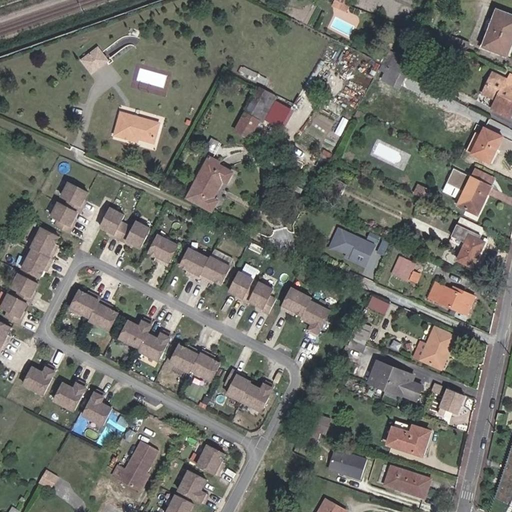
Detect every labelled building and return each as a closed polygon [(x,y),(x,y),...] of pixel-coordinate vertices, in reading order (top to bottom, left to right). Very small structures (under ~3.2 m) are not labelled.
[(344,10),(349,0),(334,0),(333,5),(344,10)] [(511,45),(511,15),(499,10),(485,46),(508,55),(511,45)] [(455,46),(467,51),(470,44),(459,39),(455,46)] [(81,59),(92,73),(109,60),(98,46),(81,59)] [(390,51),(383,63),(390,67),(396,54),(390,51)] [(406,75),(414,79),(422,65),(397,52),(396,54),(390,67),(406,75)] [(390,67),(383,63),(379,70),(386,74),(390,67)] [(390,67),(386,74),(383,79),(400,88),(406,75),(390,67)] [(511,117),(511,114),(511,81),(494,74),(484,94),(497,102),(494,109),(511,117)] [(247,111),(228,146),(242,153),(261,119),(258,118),(271,93),(261,87),(248,111),(247,111)] [(136,138),(139,139),(155,143),(160,125),(122,115),(117,136),(135,141),(136,138)] [(474,153),(491,162),(504,137),(486,127),(482,136),(477,133),(468,151),(474,153)] [(211,157),(210,160),(220,165),(222,162),(211,157)] [(220,165),(210,160),(189,198),(213,211),(219,201),(215,199),(224,182),(228,184),(234,173),(220,165)] [(491,186),(496,176),(478,167),(473,177),(491,186)] [(493,186),(455,169),(448,182),(466,191),(460,204),(480,214),(493,186)] [(332,178),(324,193),(339,201),(347,186),(332,178)] [(86,189),(67,180),(60,193),(68,198),(65,204),(79,211),(82,204),(80,203),(83,197),(86,189)] [(76,210),(56,200),(49,213),(58,218),(55,224),(69,231),(72,224),(69,223),(72,217),(76,210)] [(121,239),(128,225),(122,221),(126,213),(112,206),(102,226),(109,229),(116,232),(114,235),(121,239)] [(482,237),(487,228),(462,216),(454,234),(468,241),(465,248),(459,259),(475,266),(487,240),(482,237)] [(142,246),(152,226),(138,219),(134,228),(128,225),(121,239),(127,242),(129,239),(135,242),(142,246)] [(60,236),(43,227),(33,248),(34,248),(38,250),(53,258),(56,251),(54,249),(57,244),(60,236)] [(342,249),(339,240),(344,229),(341,227),(331,248),(342,249)] [(368,265),(377,244),(344,229),(339,240),(342,249),(354,254),(352,258),(368,265)] [(377,242),(380,235),(370,232),(368,239),(377,242)] [(161,233),(151,251),(159,255),(165,258),(163,260),(169,263),(180,243),(161,233)] [(451,241),(465,248),(468,241),(454,234),(451,241)] [(191,246),(182,264),(189,268),(195,271),(194,273),(200,277),(201,274),(210,256),(191,246)] [(42,277),(46,269),(49,263),(51,265),(54,259),(38,250),(34,248),(24,268),(42,277)] [(215,278),(223,282),(232,264),(212,254),(210,256),(201,274),(208,278),(209,275),(215,278)] [(410,280),(414,270),(417,263),(401,256),(394,273),(410,280)] [(256,275),(242,268),(232,288),(239,292),(245,295),(244,297),(251,301),(252,298),(258,287),(251,284),(256,275)] [(422,274),(414,270),(410,280),(418,283),(422,274)] [(38,282),(18,272),(11,285),(20,290),(17,296),(28,302),(31,303),(34,296),(31,295),(34,289),(38,282)] [(258,287),(252,298),(259,302),(265,305),(264,307),(271,311),(278,297),(271,294),(276,285),(262,278),(258,287)] [(313,295),(294,285),(283,305),(289,308),(291,306),(297,309),(304,313),(311,299),(313,295)] [(456,291),(453,290),(444,286),(438,300),(469,313),(476,296),(458,288),(456,291)] [(102,298),(103,296),(97,293),(96,296),(90,293),(82,289),(73,307),(93,316),(102,299),(102,298)] [(8,292),(1,306),(10,310),(7,316),(21,323),(24,317),(21,315),(24,309),(28,302),(17,296),(8,292)] [(371,295),(368,307),(386,313),(389,301),(371,295)] [(111,328),(120,311),(113,307),(107,304),(108,302),(102,298),(102,299),(93,316),(92,319),(111,328)] [(331,310),(311,299),(304,313),(303,314),(315,320),(311,328),(320,333),(331,310)] [(143,325),(132,319),(124,334),(145,344),(151,332),(155,322),(146,317),(143,325)] [(0,344),(2,345),(7,347),(10,341),(7,340),(10,334),(14,327),(0,319),(0,344)] [(369,333),(355,327),(349,338),(352,339),(365,344),(369,333)] [(163,356),(174,334),(165,329),(161,337),(151,332),(145,344),(143,347),(163,356)] [(446,352),(450,354),(456,338),(435,329),(422,361),(439,369),(446,352)] [(367,345),(365,344),(352,339),(349,346),(364,352),(367,345)] [(194,368),(204,350),(197,347),(196,349),(190,346),(183,343),(174,360),(193,370),(194,368)] [(211,351),(205,348),(204,350),(194,368),(214,378),(223,360),(216,357),(210,353),(211,351)] [(443,370),(450,354),(446,352),(439,369),(443,370)] [(415,375),(379,361),(370,384),(402,396),(403,394),(418,400),(423,386),(413,381),(415,375)] [(37,367),(28,385),(48,395),(61,369),(52,365),(48,373),(37,367)] [(242,369),(235,366),(228,379),(235,383),(230,391),(244,398),(252,383),(254,378),(247,374),(241,371),(242,369)] [(67,382),(59,400),(78,410),(91,385),(82,380),(78,388),(67,382)] [(263,389),(252,383),(244,398),(265,408),(276,385),(267,381),(263,389)] [(454,419),(463,394),(445,387),(436,413),(454,419)] [(106,424),(115,406),(104,401),(108,393),(100,389),(87,414),(106,424)] [(498,412),(496,420),(503,422),(505,413),(498,412)] [(314,414),(307,428),(308,429),(321,433),(326,434),(331,419),(314,414)] [(424,455),(432,431),(396,420),(389,444),(424,455)] [(321,433),(308,429),(303,444),(316,449),(321,433)] [(121,465),(115,476),(139,489),(148,473),(160,450),(143,441),(129,469),(121,465)] [(225,459),(229,452),(211,443),(201,462),(221,473),(225,466),(222,465),(225,459)] [(511,443),(495,497),(508,503),(511,495),(511,443)] [(361,479),(368,459),(336,449),(332,462),(337,471),(361,479)] [(426,497),(432,479),(392,466),(387,484),(426,497)] [(52,488),(58,476),(46,470),(40,480),(52,488)] [(204,489),(209,478),(194,471),(185,490),(208,501),(212,492),(204,489)] [(148,473),(139,489),(142,490),(150,474),(148,473)] [(192,511),(197,502),(182,495),(173,511),(192,511)] [(345,511),(346,511),(327,500),(319,511),(345,511)]
